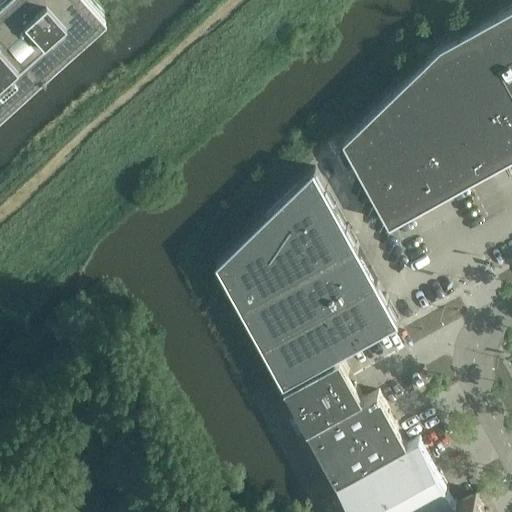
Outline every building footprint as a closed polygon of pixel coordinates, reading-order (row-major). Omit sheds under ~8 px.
[(81,25),(102,6),(103,5),(103,4),(103,3),(102,2),(100,0),(0,0),(0,97),(45,57),(60,44),(81,25)] [(391,223),(511,155),(511,4),(441,44),(344,138),(344,139),(390,222),(390,223),(391,223)] [(399,319),(350,230),(316,167),(315,167),(314,167),(217,261),(217,262),(284,383),(285,383),(399,321),(399,320),(399,319)] [(364,397),(356,383),(341,355),(286,386),(309,428),(364,397)] [(379,390),(364,397),(309,428),(338,481),(408,442),(379,390)] [(438,511),(457,502),(420,435),(408,442),(338,481),(355,511),(438,511)] [(487,511),(477,492),(476,491),(457,502),(438,511),(487,511)]
